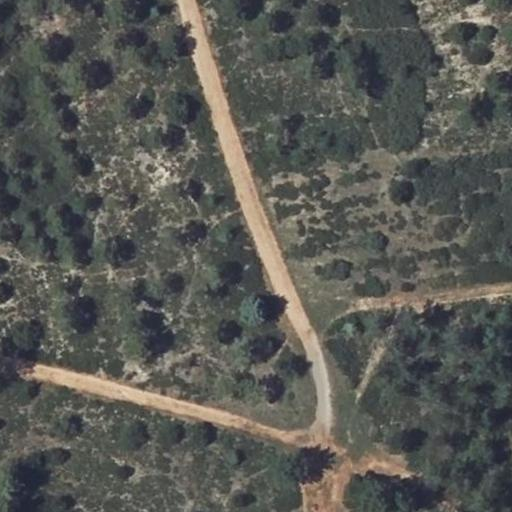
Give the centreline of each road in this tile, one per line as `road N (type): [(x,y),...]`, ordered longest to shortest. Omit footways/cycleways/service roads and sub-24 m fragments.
road 1 (track): [(330,443),(210,96),(193,0)]
road 2 (track): [(0,373),(330,443)]
road 3 (track): [(287,321),(511,287)]
